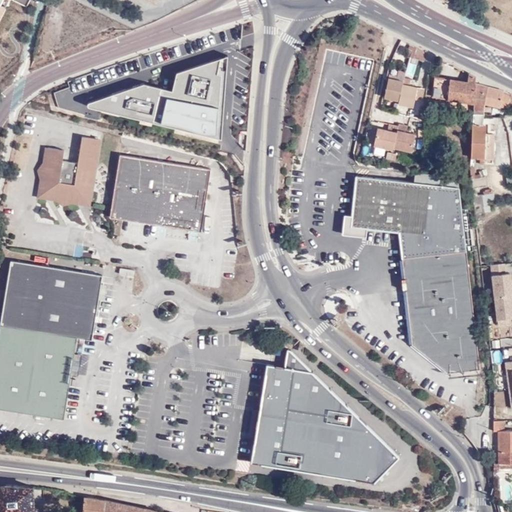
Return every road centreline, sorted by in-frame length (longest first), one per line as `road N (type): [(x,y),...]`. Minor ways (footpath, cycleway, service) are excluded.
road 1 (secondary): [(269,0),(253,200),(264,255),(296,323),(457,462),(464,488),(458,511)]
road 2 (secondary): [(482,511),(459,448),(320,318),(279,250),(269,186),(280,64),(308,7)]
road 3 (secondary): [(263,504),(6,467)]
road 4 (primary): [(339,0),(511,80)]
road 5 (primary): [(511,72),(393,0)]
